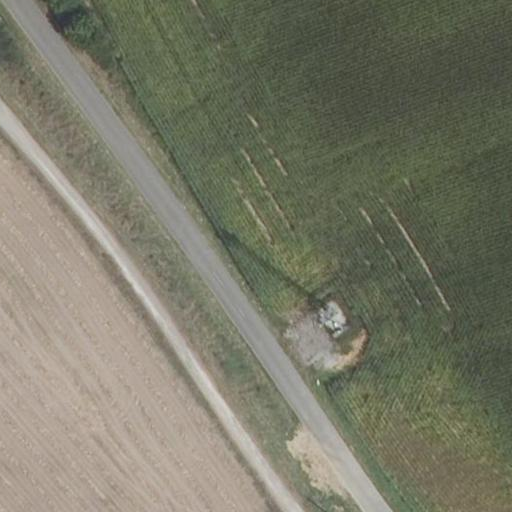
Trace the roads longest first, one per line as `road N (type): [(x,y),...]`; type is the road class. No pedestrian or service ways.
road 1 (unclassified): [(379,511),(8,0)]
road 2 (track): [(0,106),(139,263),(299,511)]
